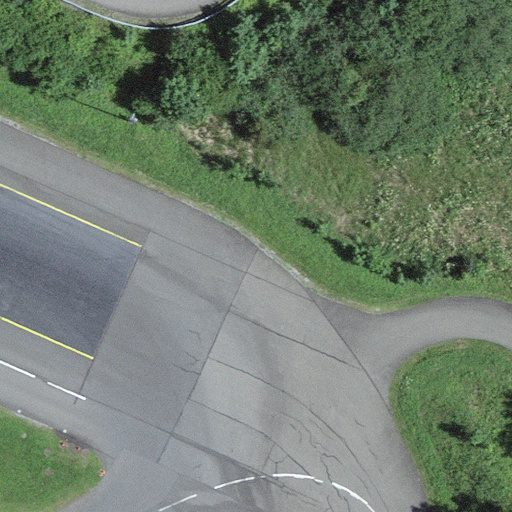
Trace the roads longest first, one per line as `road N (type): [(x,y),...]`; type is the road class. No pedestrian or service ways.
road 1 (unclassified): [(216,353),(351,356),(415,327),(486,326),(511,338)]
road 2 (unclassified): [(0,262),(216,353)]
road 3 (unclassified): [(216,353),(371,511)]
road 4 (unclassified): [(216,353),(227,433),(200,511)]
